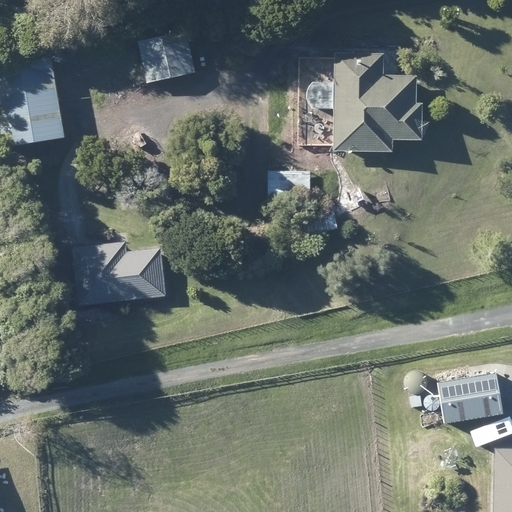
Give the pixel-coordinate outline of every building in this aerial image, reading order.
[(188,31),(138,43),(148,85),(199,72),(188,31)] [(419,101),(420,75),(386,75),(386,53),(338,52),(338,55),(317,56),(316,81),(310,87),(311,101),(317,107),(317,139),(317,145),(338,145),(338,150),(396,150),(396,139),(427,139),(427,101),(419,101)] [(69,135),(56,57),(0,66),(0,90),(9,145),(69,135)] [(306,178),(268,181),(270,204),(308,201),(306,178)] [(333,207),(294,217),(301,242),(340,233),(333,207)] [(123,253),(123,246),(74,251),(80,306),(164,297),(159,249),(123,253)] [(507,416),(500,372),(442,381),(449,425),(507,416)] [(511,511),(511,449),(495,449),(493,511),(511,511)]
